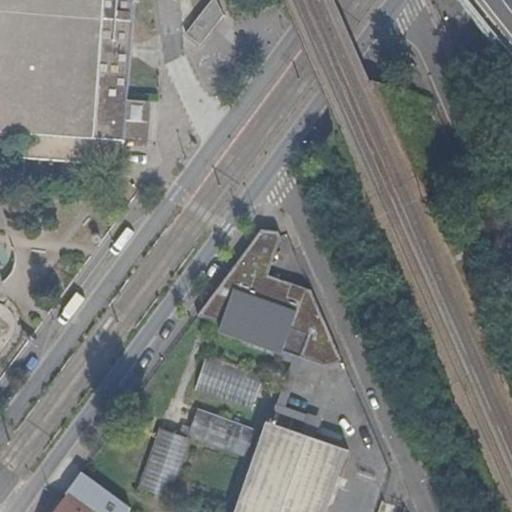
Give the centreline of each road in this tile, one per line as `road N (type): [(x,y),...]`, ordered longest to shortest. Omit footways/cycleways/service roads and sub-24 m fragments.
road 1 (tertiary): [(321,0),(0,431)]
road 2 (tertiary): [(14,511),(274,162)]
road 3 (residential): [(274,162),(430,511)]
road 4 (residential): [(401,0),(432,47),(511,235)]
road 5 (tertiary): [(274,162),(395,0)]
